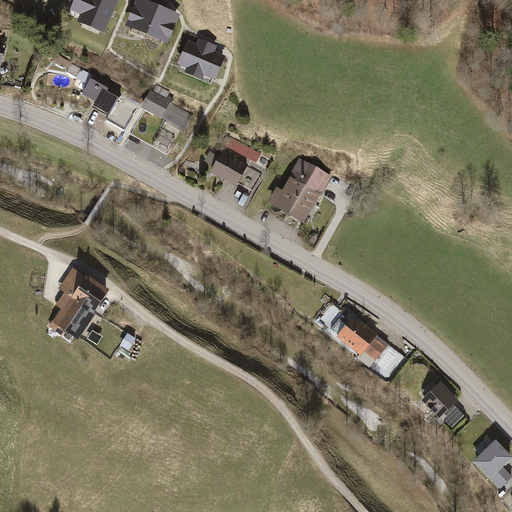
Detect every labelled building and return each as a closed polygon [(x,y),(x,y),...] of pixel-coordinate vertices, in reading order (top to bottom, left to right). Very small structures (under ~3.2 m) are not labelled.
[(73,0),(69,10),(79,14),(76,21),(104,33),(118,0),(73,0)] [(153,0),(152,2),(147,0),(135,0),(125,25),(167,43),(179,14),(166,8),(168,4),(158,0),(153,0)] [(196,43),(187,39),(177,64),(180,65),(178,71),(210,84),(212,79),(215,80),(225,56),(214,51),(217,45),(199,38),(196,43)] [(55,56),(51,64),(61,70),(62,69),(68,72),(66,75),(76,81),(81,72),(55,56)] [(108,88),(91,79),(83,94),(96,101),(94,104),(109,113),(117,98),(106,92),(108,88)] [(171,101),(153,91),(144,107),(164,119),(164,117),(184,128),(191,116),(170,104),(171,101)] [(260,155),(229,138),(209,175),(234,189),(237,184),(252,192),(261,175),(252,170),(260,155)] [(331,178),(299,158),(279,191),(275,189),(266,205),(300,226),(319,194),(321,195),(331,178)] [(106,292),(72,268),(56,291),(63,295),(55,306),(61,310),(52,324),(77,341),(95,316),(91,314),(106,292)] [(358,325),(349,318),(333,338),(359,357),(362,353),(373,361),(384,347),(373,339),(376,335),(360,323),(358,325)] [(103,336),(93,330),(87,339),(98,345),(103,336)] [(134,339),(127,335),(121,345),(129,350),(134,339)] [(457,402),(441,386),(423,403),(440,420),(441,418),(453,407),(457,402)] [(464,417),(453,407),(441,418),(452,429),(464,417)] [(511,460),(496,445),(475,465),(491,481),(491,480),(503,468),(511,460)] [(511,478),(511,477),(503,468),(491,480),(501,490),(511,478)]
